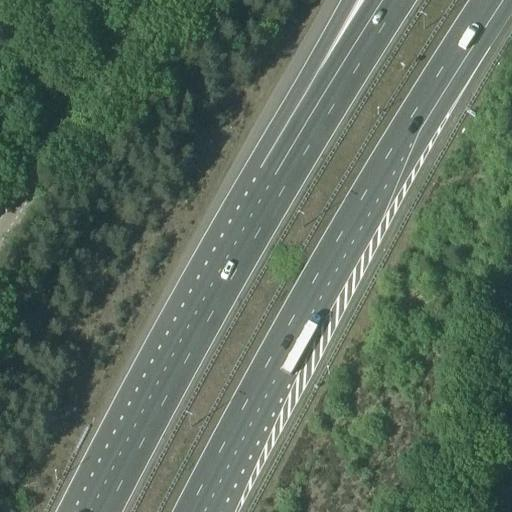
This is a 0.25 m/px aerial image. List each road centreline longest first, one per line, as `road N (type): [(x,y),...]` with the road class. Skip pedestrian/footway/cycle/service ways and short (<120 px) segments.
road 1 (motorway): [(198,511),(260,392),(499,0)]
road 2 (motorway): [(282,180),(98,511)]
road 3 (tertiary): [(0,231),(153,0)]
road 4 (motorway): [(393,0),(282,180)]
road 5 (motorway): [(354,0),(282,180)]
